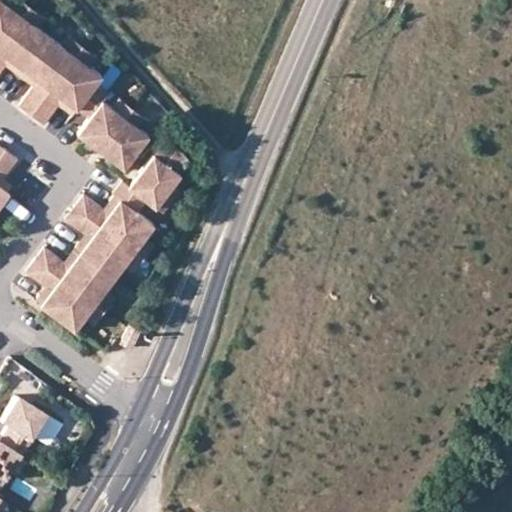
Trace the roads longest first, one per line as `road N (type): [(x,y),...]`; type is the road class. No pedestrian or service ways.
road 1 (tertiary): [(326,0),(213,258),(154,419)]
road 2 (track): [(77,0),(247,181)]
road 3 (residential): [(0,278),(62,174),(59,160),(0,117)]
road 4 (residential): [(154,419),(11,319)]
